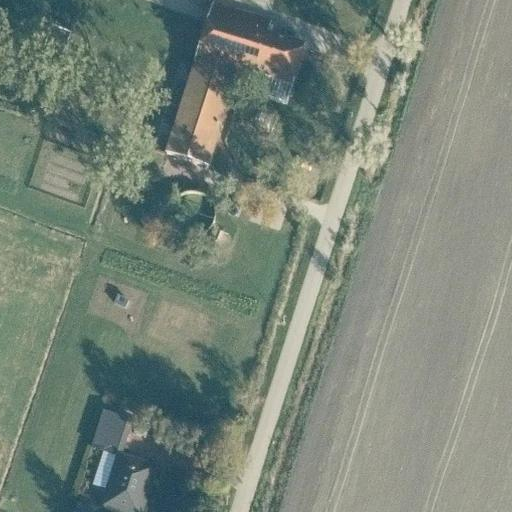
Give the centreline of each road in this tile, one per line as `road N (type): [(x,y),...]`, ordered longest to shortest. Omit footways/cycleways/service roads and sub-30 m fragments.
road 1 (tertiary): [(248,511),(409,0)]
road 2 (track): [(246,0),(391,56)]
